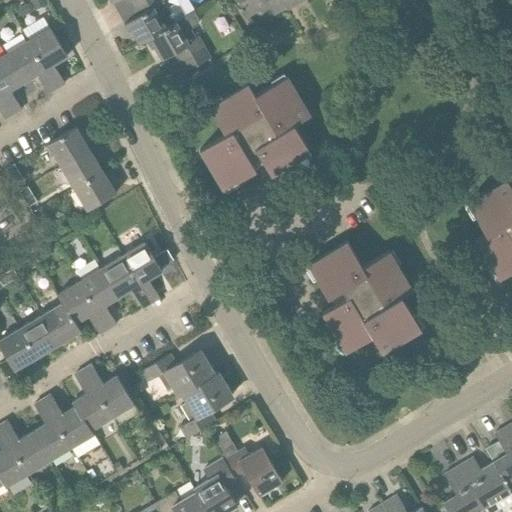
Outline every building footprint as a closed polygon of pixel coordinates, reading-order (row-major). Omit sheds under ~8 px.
[(148,40),(187,16),(182,6),(176,4),(170,7),(166,0),(165,0),(142,0),(134,5),(139,15),(124,23),(130,33),(133,31),(140,44),(148,40)] [(261,11),(270,6),(266,0),(238,0),(247,15),(259,8),(261,11)] [(288,8),(297,3),(295,0),(266,0),(270,6),(273,12),(286,5),(288,8)] [(211,57),(206,48),(199,36),(197,37),(192,29),(198,25),(200,19),(195,11),(187,16),(148,40),(153,48),(155,47),(163,59),(175,52),(186,72),(211,57)] [(57,88),(65,83),(54,64),(68,56),(50,27),(28,40),(57,88)] [(48,93),(57,88),(28,40),(6,53),(24,82),(37,74),(48,93)] [(22,109),(18,103),(11,90),(24,82),(6,53),(0,56),(0,92),(13,114),(22,109)] [(272,174),(310,151),(295,125),(310,115),(287,76),(255,95),(249,85),(210,108),(225,134),(200,150),(224,189),(265,164),(272,174)] [(0,111),(5,119),(13,114),(0,92),(0,111)] [(61,166),(90,149),(76,127),(48,144),(61,166)] [(74,188),(103,171),(95,158),(90,149),(61,166),(74,188)] [(16,184),(24,179),(15,164),(6,169),(16,184)] [(103,171),(74,188),(88,210),(116,193),(103,171)] [(511,187),(507,179),(468,202),(487,234),(477,240),(500,279),(511,271),(511,187)] [(29,207),(37,202),(28,186),(19,191),(29,207)] [(49,240),(58,235),(48,220),(40,225),(49,240)] [(151,303),(160,298),(148,279),(162,270),(145,241),(122,255),(151,303)] [(323,312),(323,313),(346,351),(373,335),(382,351),(421,328),(402,296),(413,290),(389,251),(363,267),(348,241),(309,265),(333,306),(323,312)] [(20,265),(25,273),(40,264),(35,255),(20,265)] [(143,308),(151,303),(122,255),(101,267),(119,297),(131,289),(143,308)] [(108,329),(117,324),(107,307),(105,305),(119,297),(101,267),(80,280),(108,329)] [(0,276),(0,281),(3,286),(18,277),(14,269),(0,276)] [(100,334),(108,329),(80,280),(56,294),(62,302),(80,331),(81,330),(76,322),(88,315),(100,334)] [(59,343),(80,331),(62,302),(41,315),(59,343)] [(37,357),(59,343),(41,315),(19,328),(37,357)] [(0,346),(14,370),(37,357),(19,328),(0,339),(0,346)] [(178,397),(181,395),(214,374),(200,350),(176,364),(170,353),(142,370),(148,381),(158,376),(167,391),(173,388),(178,397)] [(85,369),(114,417),(135,404),(118,375),(104,384),(92,365),(85,369)] [(92,430),(114,417),(85,369),(75,375),(87,394),(75,401),(92,430)] [(444,383),(453,378),(448,369),(439,375),(444,383)] [(186,438),(215,420),(209,410),(232,396),(217,372),(214,374),(181,395),(186,403),(181,406),(190,421),(179,427),(186,438)] [(94,434),(92,430),(75,401),(73,403),(75,407),(63,414),(52,395),(44,399),(73,447),(94,434)] [(50,461),(73,447),(44,399),(35,405),(46,424),(33,432),(50,461)] [(30,473),(50,461),(33,432),(20,440),(8,421),(1,425),(30,473)] [(6,487),(30,473),(1,425),(0,425),(0,445),(3,450),(0,451),(0,477),(4,483),(6,487)] [(511,426),(511,425),(495,434),(507,454),(494,462),(511,491),(511,490),(511,426)] [(222,458),(236,481),(247,474),(259,496),(283,481),(263,447),(251,454),(246,447),(224,459),(223,457),(222,458)] [(511,490),(511,491),(494,462),(481,469),(474,457),(459,466),(484,508),(486,511),(494,511),(501,508),(497,501),(509,493),(511,498),(511,490)] [(195,491),(208,511),(226,511),(237,505),(230,492),(240,486),(236,481),(222,458),(203,469),(209,479),(193,488),(195,491)] [(449,511),(477,511),(484,508),(459,466),(445,475),(457,495),(443,502),(449,511)] [(208,511),(195,491),(181,500),(175,491),(156,502),(161,511),(208,511)] [(425,511),(423,507),(414,511),(407,511),(398,495),(383,504),(387,511),(425,511)] [(161,511),(156,502),(139,511),(161,511)]
